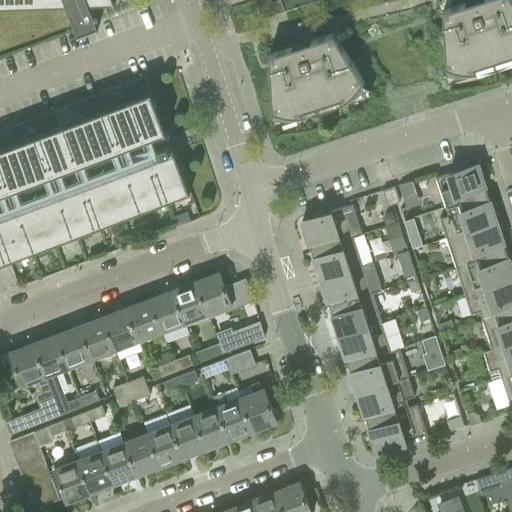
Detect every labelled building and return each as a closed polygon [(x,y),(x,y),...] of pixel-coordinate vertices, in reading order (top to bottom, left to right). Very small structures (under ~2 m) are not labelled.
[(78,5),(72,7),(80,28),(79,28),(80,30),(100,22),(99,20),(98,21),(90,0),(84,2),(78,5)] [(259,0),(265,17),(273,14),(273,15),(276,15),(276,14),(294,8),(294,9),(296,8),(296,7),(314,1),(315,2),(317,1),(317,0),(259,0)] [(511,0),(489,0),(480,3),(479,0),(472,0),(469,1),(470,6),(467,7),(465,2),(443,10),(447,80),(476,70),(475,65),(511,53),(511,0)] [(306,47),(305,42),(295,45),(297,50),(293,51),(291,46),(269,53),(273,123),(303,114),(301,109),(340,96),(341,101),(371,92),(333,32),(314,39),(316,44),(306,47)] [(175,151),(170,138),(145,74),(0,128),(0,258),(7,256),(9,259),(8,255),(30,247),(31,251),(31,250),(30,247),(52,239),(53,242),(54,242),(53,238),(74,230),(76,234),(75,230),(97,222),(98,225),(99,225),(97,222),(119,213),(121,217),(120,213),(142,205),(143,208),(144,208),(142,205),(164,196),(166,200),(165,196),(187,188),(188,193),(190,192),(187,185),(186,185),(184,177),(175,151)] [(435,177),(445,206),(487,193),(477,164),(435,177)] [(412,181),(398,185),(401,196),(416,192),(412,181)] [(394,186),(382,190),(387,206),(399,202),(394,186)] [(416,192),(401,196),(406,209),(420,205),(416,192)] [(440,218),(446,238),(496,221),(487,193),(445,206),(448,215),(440,218)] [(301,221),(311,250),(361,234),(352,204),(301,221)] [(386,213),(383,220),(385,226),(398,221),(394,210),(386,213)] [(413,220),(403,223),(406,231),(415,228),(413,220)] [(446,238),(455,266),(505,250),(496,221),(446,238)] [(398,224),(385,228),(393,255),(406,251),(398,224)] [(415,228),(406,231),(412,250),(422,247),(415,228)] [(361,234),(311,250),(320,278),(370,262),(361,234)] [(455,266),(464,295),(511,279),(511,270),(505,250),(455,266)] [(415,273),(408,251),(406,251),(397,255),(405,277),(415,273)] [(386,252),(374,256),(376,261),(388,257),(386,252)] [(320,278),(329,307),(371,293),(380,291),(370,262),(320,278)] [(197,280),(196,280),(208,312),(210,318),(254,300),(247,279),(226,287),(220,271),(218,272),(219,273),(197,282),(197,280)] [(479,312),(482,320),(511,310),(511,279),(464,295),(470,314),(479,312)] [(196,282),(173,291),(185,321),(208,312),(196,280),(195,281),(196,282)] [(417,280),(408,283),(410,289),(411,291),(411,292),(420,289),(419,288),(417,280)] [(150,298),(162,330),(166,341),(189,332),(185,321),(173,291),(151,299),(150,298)] [(329,307),(339,336),(381,322),(371,293),(329,307)] [(149,300),(127,309),(138,339),(162,330),(150,298),(149,298),(149,300)] [(426,308),(417,311),(420,318),(420,320),(421,321),(429,318),(429,317),(426,308)] [(104,315),(103,316),(115,348),(138,339),(127,309),(105,317),(104,315)] [(483,351),(483,352),(511,342),(511,310),(482,320),(491,348),(483,351)] [(103,318),(81,326),(92,356),(115,348),(103,316),(102,316),(103,318)] [(381,322),(390,350),(398,348),(404,346),(395,317),(381,322)] [(260,321),(232,331),(238,347),(265,337),(260,321)] [(339,336),(348,364),(390,350),(381,322),(339,336)] [(448,322),(439,325),(441,332),(442,334),(451,330),(448,322)] [(58,333),(57,333),(69,365),(92,356),(81,326),(58,335),(58,333)] [(219,343),(223,353),(238,347),(232,331),(230,329),(216,334),(219,343)] [(57,335),(34,344),(46,374),(60,415),(84,406),(81,397),(67,402),(55,370),(69,365),(57,333),(56,333),(57,335)] [(435,336),(422,340),(426,353),(439,349),(435,336)] [(498,369),(500,378),(511,373),(511,342),(483,352),(489,371),(498,369)] [(219,343),(204,349),(208,358),(223,353),(219,344),(219,343)] [(46,374),(34,344),(12,352),(11,350),(10,351),(10,353),(2,356),(8,372),(16,369),(22,385),(24,384),(23,383),(46,374)] [(348,364),(357,392),(407,376),(398,348),(390,350),(348,364)] [(444,364),(439,349),(426,353),(422,355),(427,369),(444,364)] [(460,349),(447,353),(450,362),(463,358),(460,349)] [(249,350),(225,359),(229,368),(231,374),(255,365),(249,350)] [(188,355),(173,361),(177,370),(192,364),(188,355)] [(213,374),(229,368),(225,359),(210,365),(213,374)] [(173,361),(157,366),(161,376),(177,370),(173,361)] [(444,364),(431,369),(433,375),(441,379),(448,377),(444,364)] [(213,374),(210,365),(202,368),(205,377),(213,374)] [(492,380),(500,378),(498,369),(489,371),(492,380)] [(194,370),(178,376),(182,386),(198,380),(194,370)] [(511,373),(500,378),(510,407),(511,406),(511,373)] [(45,406),(4,422),(9,434),(60,415),(46,374),(35,378),(39,390),(45,406)] [(143,376),(128,381),(131,391),(147,385),(146,382),(143,376)] [(178,376),(163,382),(167,392),(182,386),(178,376)] [(357,392),(366,421),(408,407),(405,398),(414,396),(407,376),(357,392)] [(497,411),(510,407),(500,378),(492,380),(487,382),(497,411)] [(128,381),(112,387),(116,397),(131,391),(128,381)] [(244,397),(241,399),(253,431),(254,430),(253,429),(274,420),(275,422),(277,421),(264,388),(262,389),(263,390),(261,391),(258,383),(249,386),(252,394),(244,397)] [(147,385),(131,391),(135,400),(150,395),(148,387),(147,385)] [(237,390),(241,399),(252,394),(249,386),(237,390)] [(228,403),(241,399),(237,390),(236,387),(224,392),(228,403)] [(96,391),(81,397),(84,406),(99,400),(96,391)] [(131,391),(116,397),(117,400),(120,406),(135,400),(131,391)] [(224,392),(213,396),(218,408),(229,438),(252,429),(252,431),(253,431),(241,399),(228,403),(224,392)] [(408,407),(366,421),(376,450),(426,434),(417,405),(408,407)] [(101,406),(86,412),(90,421),(99,417),(105,415),(101,406)] [(190,406),(167,415),(171,425),(194,416),(190,406)] [(218,408),(194,416),(207,448),(207,446),(229,438),(218,408)] [(86,412),(70,417),(74,427),(90,421),(86,412)] [(473,412),(467,414),(470,424),(481,421),(479,415),(473,412)] [(144,424),(148,434),(171,425),(167,415),(144,424)] [(194,416),(171,425),(183,456),(205,447),(206,449),(207,448),(194,416)] [(460,416),(446,421),(449,431),(463,426),(460,416)] [(70,417),(62,421),(65,430),(74,427),(70,417)] [(46,427),(49,436),(65,430),(62,421),(46,427)] [(171,425),(148,434),(160,466),(161,466),(160,464),(183,456),(171,425)] [(49,436),(46,427),(33,431),(38,443),(40,448),(52,444),(49,436)] [(10,440),(14,452),(38,443),(33,431),(10,440)] [(102,452),(125,443),(121,433),(98,442),(102,452)] [(148,434),(125,443),(136,473),(159,465),(160,466),(148,434)] [(74,449),(79,461),(90,491),(113,482),(113,484),(114,484),(102,452),(98,442),(97,440),(74,449)] [(14,452),(18,463),(42,454),(40,448),(38,443),(14,452)] [(125,443),(102,452),(114,484),(115,483),(114,482),(136,473),(125,443)] [(18,463),(23,474),(46,465),(42,454),(18,463)] [(90,491),(79,461),(56,470),(56,468),(54,469),(67,502),(69,501),(68,499),(90,491)] [(23,474),(27,485),(51,476),(46,465),(23,474)] [(511,511),(511,467),(504,470),(475,479),(479,493),(485,491),(490,504),(506,499),(509,511),(511,511)] [(27,485),(31,497),(55,488),(51,476),(27,485)] [(276,490),(276,491),(283,511),(311,511),(300,481),(298,482),(298,484),(277,492),(276,490)] [(55,488),(31,497),(35,508),(59,499),(55,488)] [(275,493),(253,501),(257,511),(283,511),(276,491),(275,491),(275,493)] [(230,508),(229,508),(230,511),(257,511),(253,501),(231,510),(230,508)]
